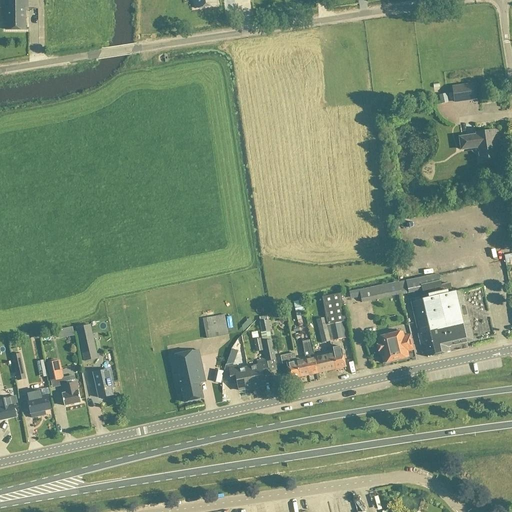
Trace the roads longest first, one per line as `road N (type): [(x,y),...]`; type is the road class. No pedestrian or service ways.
road 1 (tertiary): [(0,463),(511,349)]
road 2 (primary): [(511,390),(265,429),(0,495)]
road 3 (primary): [(0,503),(511,425)]
road 4 (unclassified): [(0,70),(458,0)]
road 5 (unclassified): [(172,511),(401,478),(435,487),(458,511)]
